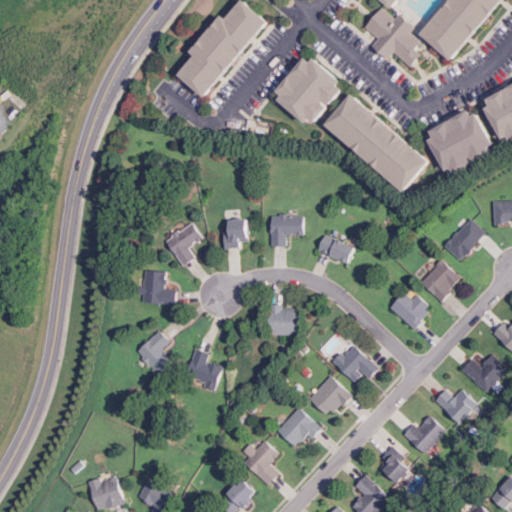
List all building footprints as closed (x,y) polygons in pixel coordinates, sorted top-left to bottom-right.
[(224,14),(193,51),(197,55),(181,74),(209,97),(271,20),(247,0),(243,0),(229,18),(224,14)] [(372,0),(382,8),(388,0),(372,0)] [(455,58),(504,0),(452,0),(425,32),(455,58)] [(381,37),(375,45),(390,58),(396,51),(413,65),(422,55),(416,49),(423,41),(412,31),(418,25),(402,12),(397,18),(384,7),(368,26),(381,37)] [(349,83),(311,53),(277,96),(315,125),(349,83)] [(511,143),(511,86),(486,102),(511,144),(511,143)] [(407,191),(434,159),(354,93),(328,125),(407,191)] [(475,107),(429,132),(453,176),(499,150),(475,107)] [(511,200),(496,200),(496,222),(511,222),(511,200)] [(305,234),(306,215),(276,213),(274,245),(287,246),(288,233),(305,234)] [(462,260),(489,233),(473,217),(446,245),(462,260)] [(242,248),(242,241),(250,241),(250,219),(231,219),(231,230),(226,230),(226,248),(242,248)] [(191,246),(204,238),(196,223),(168,238),(184,265),(197,258),(191,246)] [(320,250),(350,263),(357,246),(327,234),(320,250)] [(464,279),(444,260),(423,281),(443,300),(464,279)] [(168,271),(146,271),(146,303),(178,303),(178,288),(168,288),(168,271)] [(414,299),(407,292),(393,306),(416,328),(435,309),(419,294),(414,299)] [(302,335),(302,305),(272,305),(272,335),(302,335)] [(511,326),(507,321),(496,332),(511,348),(511,326)] [(140,350),(162,374),(175,361),(163,349),(172,340),(162,329),(140,350)] [(371,378),(381,368),(355,342),(337,361),(356,379),(364,371),(371,378)] [(187,376),(217,387),(225,366),(209,360),(212,353),(198,348),(187,376)] [(475,358),(465,368),(488,391),(511,368),(495,353),(483,365),(475,358)] [(355,396),(334,374),(312,396),(333,417),(355,396)] [(448,389),(439,399),(462,422),(481,404),(464,388),(456,396),(448,389)] [(322,426),(302,407),(280,429),(300,448),(322,426)] [(427,452),(449,430),(432,414),(420,426),(417,423),(407,432),(427,452)] [(281,473),(271,463),(281,453),(267,440),(246,461),(270,484),(281,473)] [(385,455),(392,463),(386,468),(400,482),(414,468),(394,447),(385,455)] [(378,511),(393,497),(369,474),(358,485),(367,494),(355,506),(361,511),(378,511)] [(127,503),(119,475),(92,482),(100,510),(127,503)] [(511,478),(495,495),(510,510),(511,508),(511,478)] [(240,511),(259,493),(245,479),(222,502),(232,511),(240,511)] [(169,511),(177,490),(148,480),(142,498),(157,503),(153,511),(169,511)] [(471,511),(491,511),(481,502),(471,511)]
